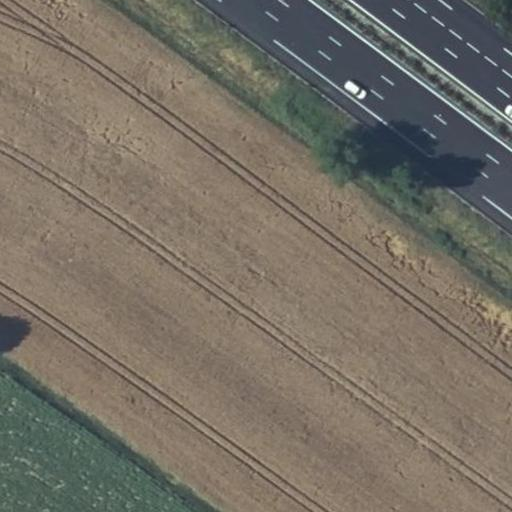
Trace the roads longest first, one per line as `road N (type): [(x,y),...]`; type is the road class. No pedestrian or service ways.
road 1 (motorway): [(273,0),(511,177)]
road 2 (motorway): [(511,80),(402,0)]
